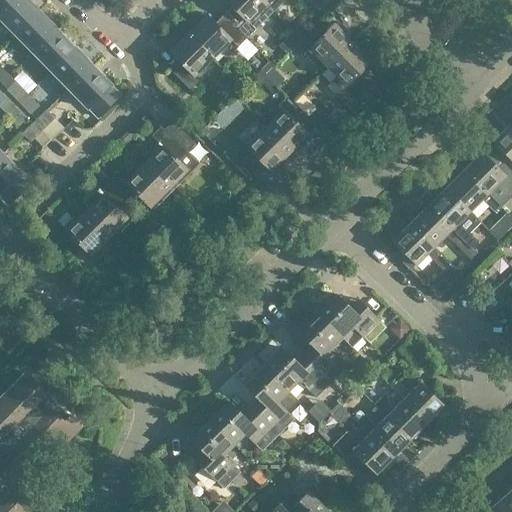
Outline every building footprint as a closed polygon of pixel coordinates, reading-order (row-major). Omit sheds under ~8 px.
[(36,13),(24,0),(12,0),(0,12),(0,19),(14,34),(36,13)] [(0,0),(0,12),(12,0),(0,0)] [(224,0),(232,7),(222,17),(243,37),(245,40),(273,12),(261,0),(224,0)] [(261,0),(273,12),(284,1),(282,0),(261,0)] [(311,0),(310,2),(318,10),(328,0),(311,0)] [(54,31),(36,13),(14,34),(32,53),(54,31)] [(195,25),(187,33),(212,59),(221,50),(228,57),(245,40),(243,37),(222,17),(215,24),(205,15),(205,16),(202,13),(192,22),(195,25)] [(334,25),(325,34),(316,25),(295,46),(313,64),(317,60),(326,70),(353,44),(344,35),(347,32),(338,23),(335,25),(334,25)] [(72,49),(54,31),(32,53),(50,71),(72,49)] [(194,77),(212,59),(187,33),(179,41),(176,39),(166,48),(169,51),(178,61),(169,70),(189,90),(198,81),(194,77)] [(352,96),(370,79),(361,70),(370,61),(369,61),(372,58),(363,49),(360,51),(353,44),(326,70),(335,79),(326,88),(353,115),(362,106),(352,96)] [(90,67),(72,49),(50,71),(68,89),(90,67)] [(268,63),(261,70),(267,75),(273,69),(268,63)] [(90,67),(68,89),(86,108),(87,107),(97,117),(117,97),(107,87),(108,86),(90,67)] [(18,103),(27,94),(15,82),(6,91),(18,103)] [(0,108),(6,115),(15,106),(3,94),(0,97),(0,108)] [(27,94),(18,103),(31,115),(39,106),(27,94)] [(281,112),(263,130),(288,156),(296,147),(299,150),(309,140),(306,138),(306,137),(297,128),(306,119),(286,98),(277,107),(281,112)] [(15,106),(6,115),(18,128),(27,119),(15,106)] [(46,110),(34,123),(43,131),(55,119),(46,110)] [(43,131),(34,123),(22,134),(30,143),(43,131)] [(492,142),(511,162),(511,124),(492,142)] [(162,147),(145,164),(169,189),(178,180),(180,183),(199,165),(186,153),(161,127),(151,136),(162,147)] [(288,156),(263,130),(246,147),(241,142),(232,152),(252,172),(261,163),(270,173),(271,172),(273,175),(282,166),(280,163),(288,156)] [(482,152),(464,170),(487,194),(500,182),(511,194),(511,169),(494,152),(488,158),(482,152)] [(0,155),(0,198),(7,205),(27,184),(17,174),(18,173),(0,155)] [(115,173),(106,181),(127,202),(136,193),(150,207),(151,206),(154,209),(164,200),(161,197),(169,189),(145,164),(125,183),(115,173)] [(470,212),(482,200),(494,212),(499,206),(487,194),(464,170),(446,188),(470,212)] [(102,194),(84,212),(109,238),(117,230),(120,233),(129,223),(127,221),(127,220),(118,210),(127,202),(106,181),(98,189),(102,194)] [(471,249),(472,249),(479,242),(469,233),(480,222),(470,212),(446,188),(428,206),(471,249)] [(410,223),(434,247),(446,235),(472,261),(478,255),(472,249),(471,249),(428,206),(410,223)] [(101,246),(109,238),(84,212),(66,230),(62,226),(53,235),(73,255),(82,246),(91,255),(92,254),(95,258),(104,249),(101,246)] [(415,266),(427,254),(442,270),(439,272),(452,285),(462,275),(434,247),(410,223),(392,242),(415,266)] [(481,271),(503,257),(496,247),(475,261),(481,271)] [(511,291),(503,282),(496,288),(490,294),(501,307),(508,302),(511,306),(511,291)] [(336,296),(317,315),(342,339),(351,349),(362,338),(369,345),(385,329),(358,301),(349,309),(336,296)] [(342,339),(317,315),(298,333),(311,347),(303,355),(331,383),(347,367),(331,350),(342,339)] [(428,360),(409,340),(397,352),(417,372),(428,360)] [(331,383),(303,355),(295,362),(282,349),(263,368),(287,393),(298,382),(314,399),(331,383)] [(287,393),(263,368),(244,387),(257,400),(249,408),(277,436),(293,420),(286,413),(297,402),(287,393)] [(24,375),(0,400),(0,511),(38,511),(40,510),(14,484),(47,451),(52,456),(80,427),(69,416),(68,416),(24,373),(23,374),(24,375)] [(402,401),(426,425),(444,407),(420,383),(409,395),(397,382),(390,389),(402,402),(402,401)] [(358,410),(368,400),(358,392),(349,402),(358,410)] [(402,401),(402,402),(392,412),(380,399),(373,406),(385,419),(409,442),(426,425),(402,401)] [(229,402),(209,422),(233,446),(244,435),(260,452),(277,436),(249,408),(242,415),(229,402)] [(409,442),(385,419),(375,429),(363,416),(356,423),(362,429),(392,459),(409,442)] [(233,446),(209,422),(190,441),(203,454),(194,462),(222,490),(239,473),(223,456),(233,446)] [(346,433),(339,440),(331,447),(345,461),(353,454),(375,476),(382,469),(385,473),(394,464),(391,460),(392,459),(362,429),(351,439),(346,433)] [(251,477),(261,486),(268,479),(258,470),(251,477)] [(511,511),(511,490),(497,504),(503,511),(511,511)] [(326,511),(327,511),(308,492),(294,505),(286,497),(270,511),(326,511)] [(256,497),(248,506),(253,511),(258,511),(265,506),(256,497)]
